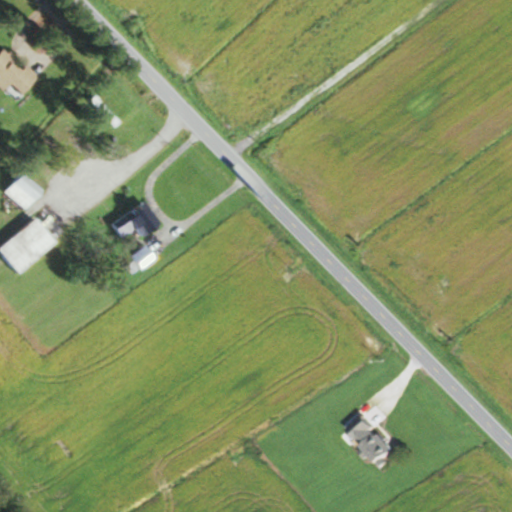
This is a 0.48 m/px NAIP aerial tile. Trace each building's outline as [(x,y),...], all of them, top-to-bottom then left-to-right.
[(83,101),(108,128),(114,122),(89,95),(83,101)] [(0,192),(21,210),(36,191),(14,172),(0,188),(0,192)] [(154,223),(138,200),(104,223),(115,238),(128,228),(134,237),(154,223)] [(0,238),(0,245),(3,249),(0,251),(0,258),(10,272),(49,244),(29,217),(0,238)] [(136,270),(151,258),(140,245),(126,257),(136,270)] [(344,430),(374,462),(391,447),(361,414),(344,430)]
